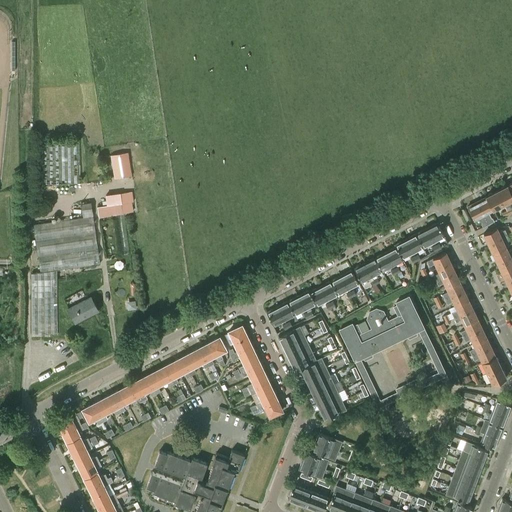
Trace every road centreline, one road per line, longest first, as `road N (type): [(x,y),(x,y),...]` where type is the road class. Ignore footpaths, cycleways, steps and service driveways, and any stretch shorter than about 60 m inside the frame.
road 1 (residential): [(31,419),(246,301)]
road 2 (residential): [(267,510),(298,419),(246,301)]
road 3 (residential): [(246,301),(440,199)]
road 4 (residential): [(511,343),(440,199)]
